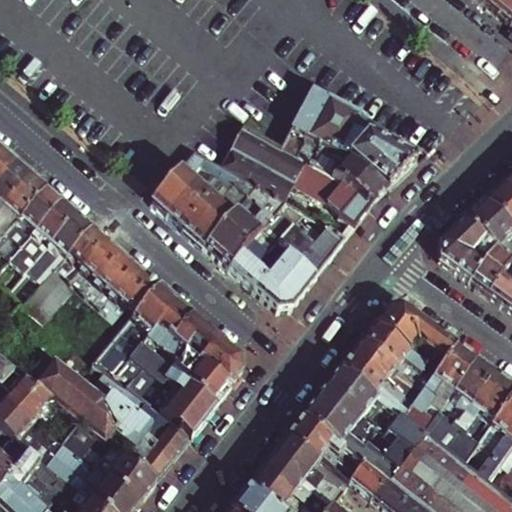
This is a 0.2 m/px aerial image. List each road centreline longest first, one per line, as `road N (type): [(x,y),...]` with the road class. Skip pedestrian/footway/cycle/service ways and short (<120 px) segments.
road 1 (residential): [(0,107),(294,371)]
road 2 (tertiary): [(383,261),(511,128)]
road 3 (tertiary): [(185,511),(294,371)]
road 4 (residential): [(511,354),(383,261)]
road 5 (tertiary): [(294,371),(383,261)]
